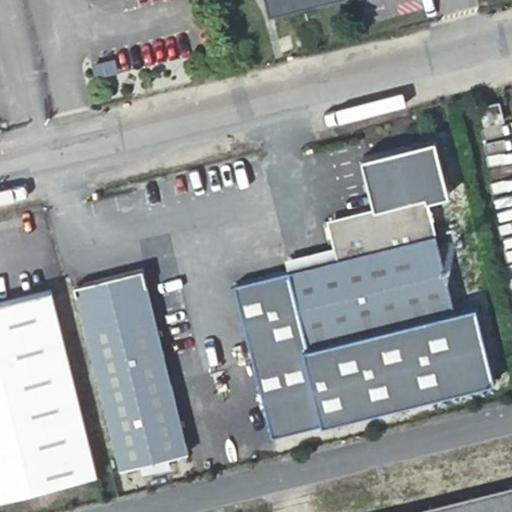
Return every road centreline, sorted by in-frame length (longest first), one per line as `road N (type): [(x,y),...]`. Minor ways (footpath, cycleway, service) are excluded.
road 1 (unclassified): [(511,43),(0,170)]
road 2 (unclassified): [(110,511),(511,415)]
